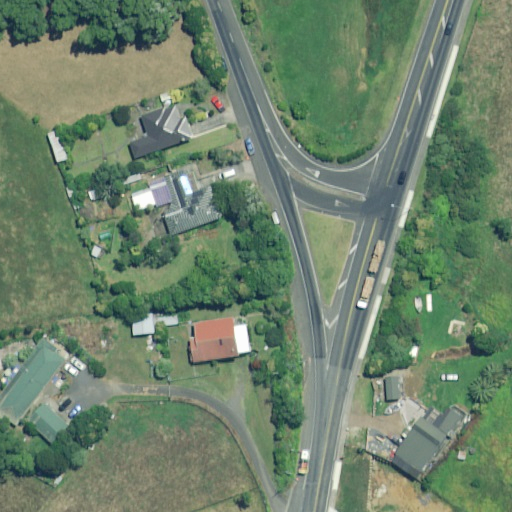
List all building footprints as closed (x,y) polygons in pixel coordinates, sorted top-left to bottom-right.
[(183,118),(179,105),(144,117),(150,136),(131,143),(137,158),(198,137),(190,116),(183,118)] [(61,130),(48,133),(57,165),(70,161),(61,130)] [(192,180),(188,170),(165,177),(175,208),(164,212),(172,236),(223,219),(211,182),(199,186),(197,179),(192,180)] [(160,318),(160,315),(133,315),(134,335),(157,334),(157,326),(179,326),(179,317),(160,318)] [(240,326),(239,318),(197,323),(199,338),(193,339),(196,363),(243,357),(243,354),(253,352),(249,325),(240,326)] [(69,357),(44,339),(0,398),(0,417),(6,421),(8,419),(19,427),(46,390),(53,396),(62,384),(54,378),(69,357)] [(406,399),(405,378),(375,380),(376,401),(406,399)] [(71,425),(47,404),(30,423),(54,444),(71,425)] [(449,419),(432,407),(416,429),(411,426),(404,436),(408,439),(397,454),(424,474),(455,432),(456,433),(468,418),(456,409),(449,419)]
